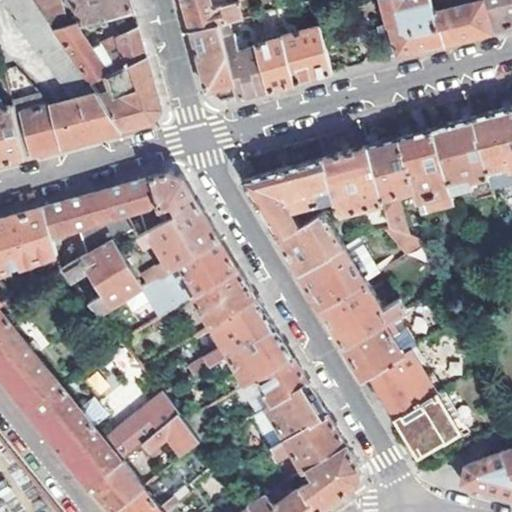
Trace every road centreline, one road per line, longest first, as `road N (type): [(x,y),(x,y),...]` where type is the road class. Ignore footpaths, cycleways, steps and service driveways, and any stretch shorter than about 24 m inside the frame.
road 1 (residential): [(196,135),(381,448),(402,506)]
road 2 (residential): [(511,54),(196,135)]
road 3 (residential): [(196,135),(0,190)]
road 4 (residential): [(90,511),(0,399)]
road 5 (residential): [(157,0),(196,135)]
